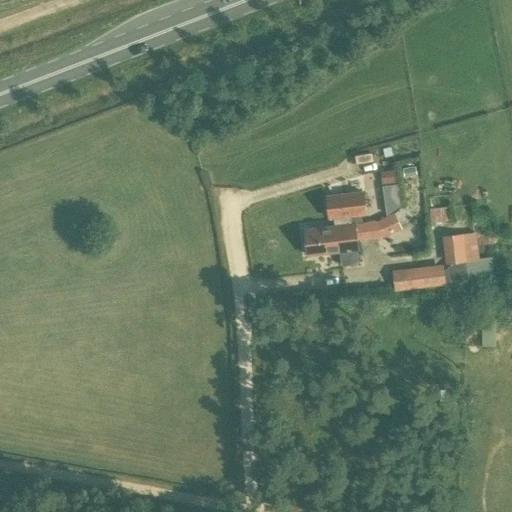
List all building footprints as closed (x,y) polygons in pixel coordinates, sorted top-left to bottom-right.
[(395,170),(381,171),(382,185),(397,183),(395,170)] [(398,184),(382,186),(386,215),(401,205),(398,184)] [(336,225),(350,223),(349,216),(365,214),(362,192),(328,196),(331,218),(335,217),(336,225)] [(432,220),(451,218),(450,205),(431,207),(432,220)] [(386,237),(402,229),(394,213),(378,221),(386,237)] [(350,223),(336,225),(305,229),(308,254),(357,248),(354,223),(350,223)] [(446,264),(479,260),(476,233),(443,236),(446,264)] [(395,291),(446,285),(444,265),(393,271),(395,291)] [(495,321),(482,321),(482,347),(496,347),(495,321)] [(456,410),(456,389),(440,389),(439,410),(456,410)]
